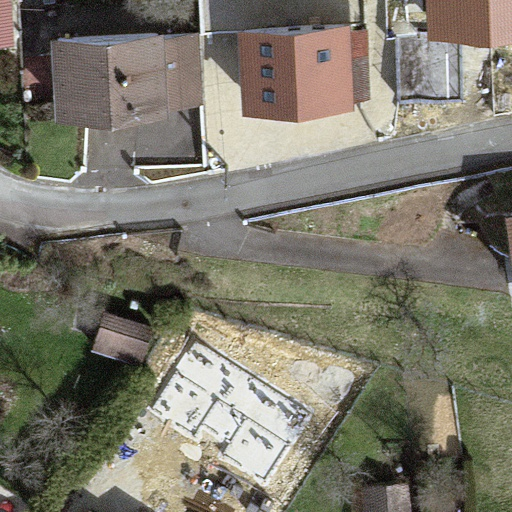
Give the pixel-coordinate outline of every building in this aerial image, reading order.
[(511,0),(432,0),(434,19),(511,15),(511,0)] [(341,22),(245,27),(249,97),(345,92),(341,22)] [(154,31),(59,36),(62,106),(158,101),(158,98),(202,96),(198,31),(154,33),(154,31)] [(150,323),(104,308),(92,343),(139,358),(150,323)] [(406,511),(404,480),(366,483),(368,511),(406,511)] [(103,482),(89,503),(102,511),(113,511),(124,496),(103,482)]
